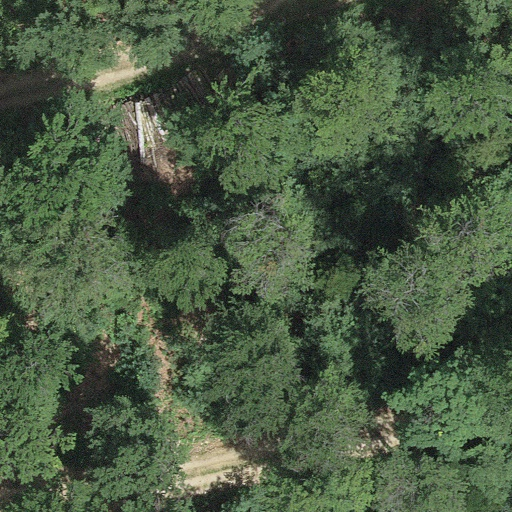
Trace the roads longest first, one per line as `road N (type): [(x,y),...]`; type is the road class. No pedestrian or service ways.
road 1 (track): [(511,400),(180,478),(0,501)]
road 2 (track): [(0,104),(238,32),(275,0)]
